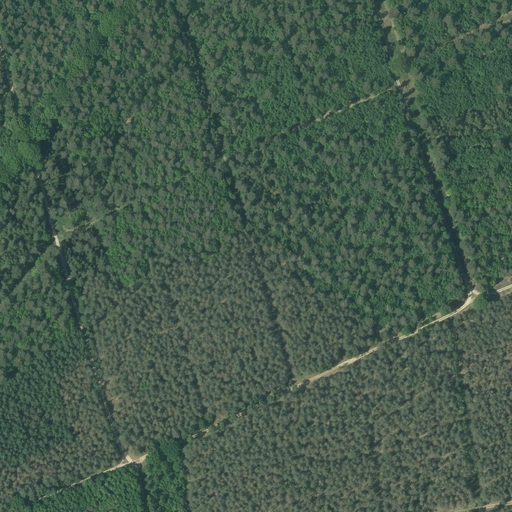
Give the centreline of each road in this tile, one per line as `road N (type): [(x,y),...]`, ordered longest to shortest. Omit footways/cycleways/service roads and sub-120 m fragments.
road 1 (track): [(511,291),(132,465)]
road 2 (track): [(132,465),(95,387),(25,140)]
road 3 (track): [(469,311),(368,0)]
road 4 (track): [(25,140),(83,51),(137,0)]
road 5 (track): [(132,465),(4,511)]
road 6 (track): [(297,389),(257,265)]
